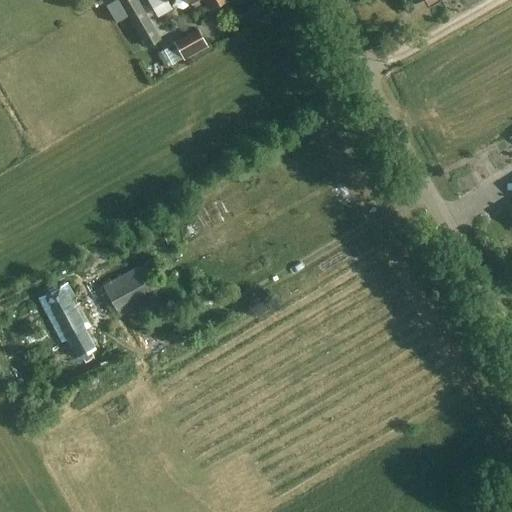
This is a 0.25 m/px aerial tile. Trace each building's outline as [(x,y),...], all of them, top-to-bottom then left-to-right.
[(161,40),(137,0),(117,0),(146,48),(161,40)] [(163,0),(164,1),(165,0),(188,0),(191,4),(197,0),(203,0),(208,9),(223,0),(163,0)] [(248,0),(275,10),(278,0),(248,0)] [(184,59),(207,47),(197,29),(174,41),(184,59)] [(101,285),(118,315),(165,290),(148,259),(101,285)] [(77,358),(95,348),(84,329),(89,326),(66,283),(38,299),(61,341),(66,338),(77,358)] [(500,495),(505,492),(501,483),(495,486),(500,495)]
